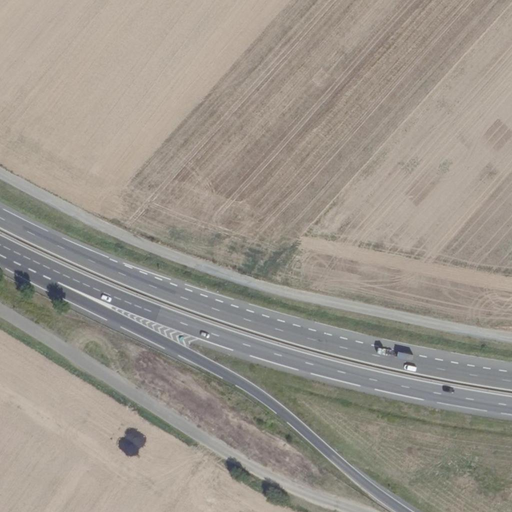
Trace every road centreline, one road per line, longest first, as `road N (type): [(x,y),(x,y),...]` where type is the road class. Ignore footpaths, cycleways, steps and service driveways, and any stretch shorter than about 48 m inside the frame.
road 1 (trunk): [(511,378),(257,321),(123,274),(0,217)]
road 2 (trunk): [(44,273),(287,357),(511,405)]
road 3 (trunk): [(44,273),(66,294),(251,388),(404,511)]
road 4 (unclassified): [(0,314),(272,479),(355,511)]
